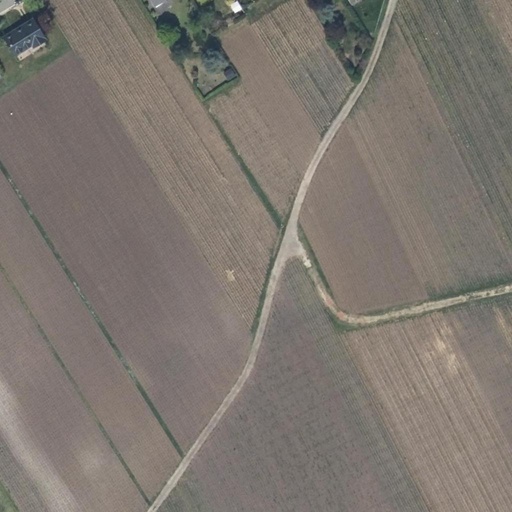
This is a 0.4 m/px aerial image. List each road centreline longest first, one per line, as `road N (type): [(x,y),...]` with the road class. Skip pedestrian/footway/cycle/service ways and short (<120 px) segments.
road 1 (track): [(156,511),(257,361),(298,221),(363,86),(392,0)]
road 2 (track): [(511,288),(351,322),(324,293),(298,221)]
